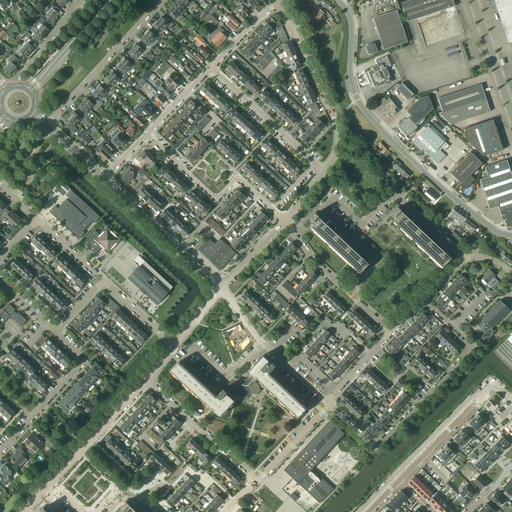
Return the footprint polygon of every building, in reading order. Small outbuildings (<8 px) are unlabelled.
[(0,0),(0,7),(1,7),(4,10),(7,6),(9,8),(12,5),(7,0),(2,0),(1,1),(0,0)] [(42,0),(40,0),(38,3),(45,10),(49,6),(42,0)] [(55,0),(53,3),(53,4),(60,10),(68,0),(55,0)] [(179,0),(178,0),(176,3),(185,12),(187,10),(185,8),(186,6),(179,0)] [(326,8),(330,11),(332,8),(333,7),(332,7),(332,6),(331,5),(331,4),(325,0),(322,0),(321,3),(326,7),(326,8)] [(410,0),(401,3),(408,22),(455,6),(452,0),(410,0)] [(511,0),(493,0),(508,43),(511,42),(511,45),(511,0)] [(176,3),(172,7),(180,14),(182,16),(185,12),(176,3)] [(53,8),(45,17),(51,23),(54,20),(54,19),(59,13),(61,15),(63,13),(53,4),(51,6),(53,8)] [(237,10),(245,17),(249,12),(241,5),(239,7),(238,7),(236,7),(235,8),(237,10)] [(180,14),(172,7),(169,11),(171,13),(169,15),(174,20),(180,14)] [(368,53),(370,54),(378,51),(383,49),(383,50),(408,42),(397,9),(373,17),(382,45),(376,47),(375,44),(373,43),(367,45),(366,47),(368,53)] [(241,21),(245,17),(237,10),(235,12),(237,14),(236,16),(241,21)] [(323,15),(323,14),(324,13),(319,10),(317,12),(314,10),(309,16),(313,20),(315,18),(318,20),(320,21),(321,21),(324,16),(323,15)] [(208,17),(205,19),(208,21),(210,19),(213,22),(211,24),(214,27),(216,24),(216,25),(219,22),(211,14),(208,17)] [(226,15),(224,17),(236,27),(239,23),(230,15),(228,16),(226,15)] [(22,16),(18,20),(22,24),(26,20),(22,16)] [(157,22),(164,28),(167,26),(171,28),(174,24),(169,20),(167,22),(161,17),(157,22)] [(232,31),(236,27),(224,17),(219,22),(222,24),(225,21),(227,23),(225,25),(232,31)] [(162,31),(164,28),(157,22),(153,26),(159,32),(157,34),(161,38),(164,35),(162,31)] [(268,34),(269,34),(270,36),(274,32),(273,30),(267,24),(262,29),(268,34)] [(43,25),(38,31),(44,36),(49,31),(43,25)] [(217,30),(209,38),(212,41),(211,41),(214,43),(214,44),(214,45),(215,44),(217,47),(225,38),(223,36),(225,33),(220,28),(217,30)] [(262,29),(258,33),(264,39),(268,34),(262,29)] [(26,30),(23,33),(25,35),(29,38),(32,36),(26,30)] [(44,36),(38,31),(32,37),(38,42),(44,36)] [(149,31),(145,35),(152,42),(154,39),(158,41),(161,38),(157,34),(155,36),(149,31)] [(258,33),(254,38),(260,44),(264,39),(258,33)] [(26,41),(22,45),(24,48),(30,53),(34,48),(29,44),(31,41),(30,40),(26,36),(25,35),(23,38),(26,41)] [(146,45),(144,47),(149,52),(152,48),(150,45),(152,42),(145,35),(140,40),(146,45)] [(254,38),(250,42),(256,48),(260,44),(254,38)] [(284,52),(292,48),(289,42),(288,43),(287,40),(282,42),(283,45),(282,46),(284,52)] [(250,42),(245,47),(252,53),(252,52),(256,48),(250,42)] [(137,44),(132,49),(139,56),(142,53),(146,55),(149,52),(144,47),(142,50),(137,44)] [(199,52),(206,58),(209,54),(203,48),(201,50),(198,47),(196,49),(199,52)] [(254,54),(252,52),(252,53),(245,47),(241,52),(247,57),(248,57),(249,59),(254,54)] [(24,48),(20,52),(26,57),(30,53),(24,48)] [(186,50),(200,64),(203,61),(203,62),(204,61),(203,60),(204,60),(196,53),(195,55),(188,48),(186,50)] [(284,52),(287,57),(295,54),(292,48),(284,52)] [(137,58),(139,56),(132,49),(128,53),(135,60),(133,62),(132,61),(131,61),(137,66),(140,64),(137,58)] [(200,64),(186,50),(184,52),(191,59),(190,60),(197,67),(200,64)] [(166,51),(161,57),(166,61),(169,58),(174,63),(176,61),(166,51)] [(287,57),(289,63),(297,59),(295,54),(287,57)] [(14,55),(11,58),(9,60),(11,62),(4,70),(10,75),(16,68),(14,66),(19,60),(14,55)] [(375,73),(386,68),(391,66),(387,55),(376,60),(378,64),(366,69),(367,71),(365,72),(369,82),(371,81),(372,83),(376,81),(375,79),(375,80),(374,76),(375,76),(374,75),(375,75),(375,73)] [(182,61),(180,58),(177,61),(190,74),(193,71),(193,70),(195,68),(192,64),(190,66),(186,61),(184,63),(181,61),(182,61)] [(121,63),(128,70),(130,72),(133,69),(134,70),(137,66),(131,61),(130,63),(125,59),(121,63)] [(297,59),(289,63),(292,69),(291,69),(292,71),(300,68),(299,65),(300,65),(297,59)] [(174,63),(179,66),(178,67),(183,71),(181,72),(187,78),(190,74),(177,61),(176,61),(174,63)] [(230,73),(236,66),(232,62),(226,69),(230,73)] [(126,73),(128,70),(121,63),(117,68),(121,72),(119,74),(121,76),(125,80),(128,77),(126,73)] [(230,73),(235,77),(241,71),(236,66),(230,73)] [(372,83),(371,83),(372,86),(371,86),(372,90),(392,81),(386,68),(375,73),(375,75),(374,75),(375,76),(374,76),(375,80),(375,79),(376,81),(372,83)] [(148,70),(141,77),(145,81),(152,74),(148,70)] [(294,73),(296,79),(304,75),(302,70),(294,73)] [(235,77),(239,81),(245,75),(241,71),(235,77)] [(113,72),(108,77),(116,84),(118,81),(122,83),(125,80),(121,76),(119,78),(113,72)] [(173,73),(163,83),(171,92),(176,87),(177,87),(178,87),(178,86),(178,85),(179,85),(179,84),(180,83),(178,82),(180,80),(173,73)] [(275,78),(270,74),(266,79),(270,83),(275,78)] [(239,81),(244,85),(250,79),(245,75),(239,81)] [(296,79),(299,85),(307,81),(304,75),(296,79)] [(108,77),(104,81),(109,85),(106,88),(108,89),(113,93),(115,90),(113,87),(116,84),(108,77)] [(158,79),(154,84),(158,87),(158,88),(167,97),(171,92),(163,83),(158,79)] [(244,85),(249,89),(254,83),(250,79),(244,85)] [(299,85),(301,90),(309,87),(307,81),(299,85)] [(204,83),(199,88),(201,91),(206,95),(212,89),(207,84),(206,85),(204,83)] [(259,87),(254,83),(249,89),(253,94),(259,87)] [(413,94),(402,83),(396,89),(408,100),(413,94)] [(438,99),(442,112),(438,113),(451,124),(490,111),(486,97),(481,84),(438,99)] [(100,86),(96,91),(103,97),(106,95),(110,97),(113,93),(108,89),(106,91),(100,86)] [(301,90),(304,96),(312,93),(309,87),(301,90)] [(206,95),(210,99),(216,93),(212,89),(206,95)] [(258,96),(263,100),(268,94),(264,90),(258,96)] [(98,101),(96,103),(100,107),(103,104),(101,100),(103,97),(96,91),(92,95),(98,101)] [(156,93),(150,100),(153,102),(153,103),(158,108),(164,101),(159,96),(156,93)] [(210,99),(215,104),(221,97),(216,93),(210,99)] [(304,108),(306,110),(308,108),(310,107),(309,104),(314,102),(313,99),(314,98),(312,93),(304,96),(306,102),(308,105),(304,108)] [(263,100),(267,105),(273,98),(268,94),(263,100)] [(407,117),(407,119),(399,126),(408,135),(424,120),(425,117),(433,109),(429,95),(419,98),(407,111),(411,115),(409,117),(407,117)] [(379,101),(379,103),(389,115),(392,116),(398,111),(398,108),(388,96),(385,96),(379,101)] [(215,104),(219,108),(225,101),(221,97),(215,104)] [(87,98),(82,103),(90,110),(92,107),(97,110),(100,107),(96,103),(94,105),(87,98)] [(267,105),(272,109),(277,103),(273,98),(267,105)] [(145,99),(134,110),(139,116),(142,112),(148,118),(149,117),(149,118),(152,115),(152,114),(154,112),(151,110),(152,109),(149,107),(147,106),(149,104),(145,99)] [(198,111),(196,109),(199,105),(195,101),(194,103),(191,101),(187,106),(193,111),(195,113),(198,111)] [(225,101),(219,108),(224,112),(226,114),(231,108),(229,106),(230,105),(225,101)] [(82,103),(78,108),(84,113),(82,115),(87,120),(90,116),(93,113),(90,110),(82,103)] [(272,109),(276,113),(282,107),(277,103),(272,109)] [(187,106),(183,110),(189,116),(193,111),(187,106)] [(276,113),(281,117),(287,111),(282,107),(276,113)] [(232,120),(238,113),(233,109),(228,115),(232,120)] [(183,110),(179,115),(185,120),(189,116),(183,110)] [(281,117),(285,121),(291,115),(287,111),(281,117)] [(74,112),(70,117),(77,123),(80,121),(84,123),(87,120),(82,115),(80,117),(74,112)] [(131,114),(133,117),(135,119),(134,120),(140,126),(144,122),(133,112),(131,114)] [(232,120),(237,124),(243,118),(238,113),(232,120)] [(179,115),(174,119),(181,125),(183,127),(185,124),(183,122),(185,120),(179,115)] [(291,115),(285,121),(290,126),(293,123),(295,125),(299,120),(297,118),(296,119),(291,115)] [(200,123),(204,127),(210,120),(206,116),(200,123)] [(77,123),(70,117),(66,121),(72,127),(69,129),(74,133),(77,130),(75,126),(77,123)] [(237,124),(242,128),(247,122),(243,118),(237,124)] [(130,136),(131,135),(132,135),(133,134),(136,131),(134,129),(136,126),(128,119),(125,123),(130,127),(126,131),(130,136)] [(174,119),(170,124),(176,130),(181,125),(174,119)] [(317,119),(313,123),(319,129),(324,124),(317,119)] [(484,122),(494,152),(503,149),(496,131),(498,130),(496,126),(495,127),(493,119),(484,122)] [(193,129),(196,127),(195,126),(194,127),(188,121),(187,123),(191,127),(193,129)] [(242,128),(246,132),(252,126),(247,122),(242,128)] [(494,152),(484,122),(464,128),(469,142),(483,156),(494,153),(494,152)] [(313,123),(309,128),(315,134),(319,129),(313,123)] [(430,123),(417,137),(413,140),(424,151),(424,153),(426,155),(428,155),(437,164),(445,155),(442,152),(438,148),(446,139),(430,123)] [(170,124),(166,128),(172,134),(176,130),(170,124)] [(246,132),(251,136),(256,130),(252,126),(246,132)] [(125,142),(125,141),(126,141),(122,137),(124,135),(116,128),(114,130),(116,132),(111,137),(113,139),(111,142),(116,147),(118,145),(120,147),(123,144),(124,144),(125,142)] [(172,134),(166,128),(162,133),(168,139),(172,134)] [(309,128),(304,133),(311,138),(315,134),(309,128)] [(261,134),(256,130),(251,136),(255,141),(261,134)] [(89,141),(91,139),(87,136),(85,133),(84,135),(83,135),(83,134),(80,137),(82,138),(80,140),(85,146),(89,141)] [(311,138),(304,133),(300,137),(307,143),(311,138)] [(218,134),(212,140),(215,143),(221,137),(218,134)] [(227,144),(229,141),(225,137),(222,140),(217,146),(221,150),(227,144)] [(203,138),(199,143),(205,148),(209,144),(208,143),(204,139),(203,138)] [(267,151),(272,145),(268,140),(266,143),(263,141),(260,144),(267,151)] [(98,145),(98,146),(110,157),(110,156),(111,157),(113,155),(112,154),(113,154),(115,152),(113,150),(109,146),(105,142),(104,143),(102,141),(100,143),(98,145)] [(382,141),(378,145),(385,151),(383,153),(384,154),(387,151),(386,150),(388,148),(382,141)] [(199,143),(194,147),(200,153),(205,148),(199,143)] [(221,150),(226,154),(231,148),(227,144),(221,150)] [(267,151),(271,155),(277,149),(272,145),(267,151)] [(106,161),(110,157),(98,146),(94,149),(101,155),(100,155),(106,161)] [(191,148),(189,150),(190,152),(196,158),(200,153),(194,147),(193,149),(191,148)] [(226,154),(230,159),(236,152),(231,148),(226,154)] [(261,157),(256,153),(256,152),(257,151),(256,149),(253,153),(255,155),(255,154),(260,159),(261,157)] [(271,155),(276,159),(282,153),(277,149),(271,155)] [(145,164),(153,156),(148,151),(145,154),(144,152),(143,152),(137,158),(140,160),(142,158),(145,161),(143,162),(145,164)] [(186,152),(184,155),(186,156),(192,162),(196,158),(190,152),(188,154),(186,152)] [(241,157),(236,152),(230,159),(235,163),(241,157)] [(482,163),(470,152),(450,173),(458,181),(457,183),(464,191),(475,180),(470,175),(482,163)] [(276,159),(280,164),(286,157),(282,153),(276,159)] [(158,161),(153,156),(145,164),(148,166),(149,164),(152,167),(158,161)] [(280,164),(285,168),(291,162),(286,157),(280,164)] [(397,169),(402,163),(399,160),(396,158),(391,164),(397,170),(398,169),(397,169)] [(246,174),(252,167),(247,163),(249,161),(246,159),(242,164),(244,166),(241,169),(246,174)] [(487,173),(498,206),(502,215),(503,215),(506,214),(511,211),(511,175),(507,160),(485,167),(487,173)] [(285,168),(289,172),(295,166),(291,162),(285,168)] [(398,169),(397,170),(403,175),(403,176),(405,178),(406,177),(406,178),(412,172),(402,163),(397,169),(398,169)] [(163,176),(169,170),(164,165),(157,173),(160,176),(161,174),(163,176)] [(125,174),(121,179),(125,182),(125,181),(127,183),(133,177),(132,176),(136,172),(130,166),(124,173),(125,174)] [(295,166),(289,172),(292,174),(291,175),(294,177),(294,176),(295,175),(297,177),(301,172),(299,171),(300,170),(295,166)] [(246,174),(251,178),(256,171),(252,167),(246,174)] [(142,177),(143,178),(147,173),(141,168),(137,172),(142,177)] [(164,180),(167,182),(174,174),(169,170),(163,176),(166,178),(164,180)] [(251,178),(255,182),(261,176),(256,171),(251,178)] [(490,209),(498,206),(487,173),(484,174),(485,178),(480,179),(490,209)] [(171,183),(173,185),(179,179),(174,174),(167,182),(169,185),(171,183)] [(255,182),(260,186),(265,180),(261,176),(255,182)] [(285,176),(284,178),(282,179),(289,186),(292,183),(285,176)] [(173,189),(176,191),(183,183),(179,179),(173,185),(175,187),(173,189)] [(260,186),(264,190),(270,184),(265,180),(260,186)] [(55,206),(49,212),(79,239),(85,233),(83,232),(92,221),(94,223),(100,217),(61,181),(52,190),(58,196),(60,194),(66,200),(58,209),(55,206)] [(188,187),(183,183),(176,191),(178,193),(180,192),(182,194),(188,187)] [(264,190),(269,195),(275,188),(270,184),(264,190)] [(139,193),(138,194),(143,198),(150,190),(148,188),(146,190),(144,188),(141,190),(139,193)] [(279,193),(275,188),(269,195),(273,199),(279,193)] [(429,188),(424,194),(433,201),(437,197),(438,195),(429,188)] [(143,198),(148,203),(153,197),(151,194),(153,193),(150,190),(143,198)] [(189,203),(197,195),(192,191),(186,197),(188,199),(187,201),(189,203)] [(238,191),(233,195),(240,201),(242,199),(243,201),(246,198),(238,191)] [(193,204),(196,206),(201,200),(197,195),(189,203),(192,206),(193,204)] [(233,195),(229,200),(237,208),(239,205),(238,203),(240,201),(233,195)] [(148,203),(152,207),(160,199),(157,197),(156,199),(153,197),(148,203)] [(162,202),(160,199),(152,207),(157,212),(163,205),(161,203),(162,202)] [(196,210),(199,212),(206,204),(201,200),(196,206),(198,208),(196,210)] [(229,200),(225,205),(231,211),(233,209),(235,210),(237,208),(229,200)] [(211,209),(206,204),(199,212),(201,215),(203,213),(205,215),(211,209)] [(225,205),(220,209),(228,217),(231,215),(229,213),(231,211),(225,205)] [(452,209),(449,214),(462,224),(466,219),(468,216),(455,206),(452,209)] [(390,215),(388,218),(442,267),(451,258),(402,212),(397,207),(390,215)] [(5,218),(9,223),(17,215),(11,210),(10,212),(7,209),(1,215),(0,216),(0,218),(2,221),(5,218)] [(166,220),(173,212),(170,209),(169,211),(167,209),(161,215),(166,220)] [(228,217),(220,209),(216,214),(222,220),(224,218),(226,220),(228,217)] [(259,215),(257,217),(263,223),(268,218),(259,211),(257,213),(259,215)] [(506,214),(503,215),(507,224),(509,225),(511,224),(511,211),(506,214)] [(166,220),(170,224),(176,218),(174,216),(175,214),(173,212),(166,220)] [(306,228),(308,226),(359,273),(368,264),(319,218),(314,213),(307,221),(306,220),(302,224),(306,228)] [(9,223),(8,225),(13,230),(15,228),(22,220),(17,215),(9,223)] [(253,218),(251,220),(259,228),(263,223),(257,217),(255,219),(253,218)] [(170,224),(175,228),(182,220),(180,218),(178,220),(176,218),(170,224)] [(175,228),(180,233),(186,226),(183,224),(185,223),(182,220),(175,228)] [(250,225),(248,227),(254,233),(259,228),(251,220),(248,223),(250,225)] [(188,228),(186,226),(180,233),(185,237),(192,229),(189,227),(188,228)] [(94,230),(83,243),(95,254),(101,248),(108,254),(121,240),(107,227),(100,235),(94,230)] [(244,227),(242,230),(250,237),(254,233),(248,227),(246,229),(244,227)] [(3,230),(0,233),(4,236),(6,237),(9,240),(12,237),(9,235),(8,234),(4,231),(3,230)] [(242,234),(240,236),(246,242),(250,237),(242,230),(240,232),(242,234)] [(32,241),(31,242),(36,247),(37,246),(43,239),(38,235),(32,241)] [(236,237),(233,239),(241,247),(246,242),(240,236),(237,238),(236,237)] [(208,238),(198,249),(220,270),(235,253),(220,239),(215,244),(208,238)] [(37,246),(36,247),(40,251),(41,250),(47,244),(43,239),(37,246)] [(241,247),(233,239),(231,242),(233,244),(230,246),(237,252),(241,247)] [(290,243),(286,248),(291,253),(296,248),(290,243)] [(41,250),(46,254),(52,248),(47,244),(41,250)] [(56,252),(52,248),(46,254),(50,259),(56,252)] [(286,248),(281,252),(287,258),(291,253),(286,248)] [(500,254),(502,255),(501,256),(507,262),(508,261),(511,264),(511,262),(511,259),(511,258),(505,252),(503,251),(500,254)] [(281,252),(277,257),(283,262),(287,258),(281,252)] [(53,262),(58,266),(64,259),(59,255),(53,262)] [(138,267),(128,278),(140,289),(139,290),(140,290),(141,289),(144,293),(143,294),(144,294),(145,293),(147,295),(147,296),(157,304),(173,286),(141,257),(134,264),(138,267)] [(277,257),(273,261),(279,267),(283,262),(277,257)] [(15,270),(21,263),(16,259),(10,265),(15,270)] [(58,266),(63,270),(69,264),(64,259),(58,266)] [(273,261),(269,266),(275,271),(279,267),(273,261)] [(15,270),(19,274),(25,267),(21,263),(15,270)] [(73,268),(69,264),(63,270),(67,274),(73,268)] [(269,266),(265,270),(271,276),(275,271),(269,266)] [(30,272),(25,267),(19,274),(24,278),(30,272)] [(78,272),(73,268),(67,274),(72,278),(78,272)] [(484,274),(481,278),(491,287),(494,290),(500,283),(497,281),(493,276),(493,274),(493,273),(489,269),(484,274)] [(266,280),(271,276),(265,270),(260,275),(266,280)] [(307,275),(312,280),(317,276),(311,270),(307,275)] [(30,272),(24,278),(29,282),(35,276),(30,272)] [(72,278),(76,282),(82,276),(78,272),(72,278)] [(460,274),(456,278),(462,284),(464,287),(469,282),(467,279),(466,279),(469,277),(466,274),(463,272),(461,274),(460,274)] [(266,280),(260,275),(256,279),(262,285),(266,280)] [(307,275),(303,280),(308,285),(312,280),(307,275)] [(87,280),(82,276),(76,282),(81,287),(87,280)] [(456,278),(452,283),(458,289),(462,284),(456,278)] [(36,289),(42,283),(38,279),(32,285),(36,289)] [(303,280),(298,284),(304,290),(308,285),(303,280)] [(36,289),(41,294),(47,287),(42,283),(36,289)] [(452,283),(447,288),(453,293),(458,289),(452,283)] [(298,284),(294,289),(296,291),(299,293),(300,294),(304,290),(298,284)] [(41,294),(45,298),(51,291),(53,290),(48,285),(47,287),(41,294)] [(447,288),(443,292),(449,298),(453,293),(447,288)] [(45,298),(50,302),(56,295),(51,291),(45,298)] [(241,297),(245,301),(251,295),(246,291),(241,297)] [(322,297),(327,301),(332,295),(328,291),(322,297)] [(439,296),(445,302),(447,305),(451,300),(449,298),(443,292),(439,296)] [(50,302),(54,306),(60,300),(56,295),(50,302)] [(245,301),(250,305),(255,299),(251,295),(245,301)] [(327,301),(331,305),(337,300),(332,295),(327,301)] [(445,302),(439,296),(435,301),(437,303),(435,306),(441,311),(443,309),(440,306),(445,302)] [(101,309),(103,307),(105,309),(108,306),(106,304),(104,303),(102,301),(99,298),(94,303),(101,309)] [(109,307),(113,302),(109,298),(104,303),(106,304),(108,306),(109,307)] [(250,305),(254,309),(260,303),(255,299),(250,305)] [(60,300),(54,306),(59,311),(61,308),(62,310),(69,303),(67,302),(65,304),(60,300)] [(331,305),(336,309),(341,304),(337,300),(331,305)] [(477,326),(480,329),(476,333),(484,342),(495,331),(492,327),(509,310),(506,307),(510,304),(506,300),(503,303),(500,300),(488,312),(487,311),(487,312),(486,311),(483,314),(484,315),(485,316),(482,319),(483,320),(477,326)] [(94,303),(90,307),(97,314),(101,309),(94,303)] [(254,309),(259,314),(265,308),(260,303),(254,309)] [(0,332),(2,330),(0,328),(0,326),(9,316),(21,327),(27,321),(18,312),(17,313),(14,311),(15,310),(9,304),(6,307),(7,308),(5,311),(4,310),(0,313),(0,332)] [(341,304),(336,309),(341,314),(346,308),(341,304)] [(290,305),(286,309),(285,310),(289,315),(295,309),(290,305)] [(120,308),(117,306),(113,311),(115,313),(112,317),(117,321),(123,314),(118,310),(120,308)] [(90,307),(86,312),(93,319),(97,314),(90,307)] [(259,314),(264,318),(269,312),(265,308),(259,314)] [(289,315),(294,319),(299,313),(295,309),(289,315)] [(349,315),(353,319),(358,314),(354,310),(349,315)] [(86,312),(81,316),(89,323),(93,319),(86,312)] [(274,316),(269,312),(264,318),(268,322),(270,320),(272,322),(276,318),(274,316)] [(294,319),(298,323),(304,317),(299,313),(294,319)] [(423,313),(418,318),(424,323),(428,319),(430,321),(432,318),(431,317),(427,313),(425,315),(423,313)] [(117,321),(121,325),(128,318),(123,314),(117,321)] [(353,319),(358,324),(363,318),(358,314),(353,319)] [(81,316),(77,321),(84,328),(89,323),(81,316)] [(304,317),(298,323),(303,327),(308,322),(304,317)] [(121,325),(126,330),(132,323),(128,318),(121,325)] [(358,324),(362,328),(368,322),(363,318),(358,324)] [(418,318),(414,322),(420,328),(424,323),(418,318)] [(84,328),(77,321),(73,326),(80,333),(84,328)] [(362,328),(367,332),(372,326),(368,322),(362,328)] [(414,322),(410,327),(415,332),(420,328),(414,322)] [(436,325),(431,330),(433,332),(434,332),(438,328),(442,324),(439,322),(436,325)] [(126,330),(131,334),(137,327),(132,323),(126,330)] [(372,326),(367,332),(372,336),(377,331),(372,326)] [(131,334),(129,335),(134,340),(135,338),(142,331),(137,327),(131,334)] [(410,327),(405,331),(411,337),(415,332),(410,327)] [(321,334),(327,340),(331,335),(325,330),(321,334)] [(436,336),(440,340),(446,334),(441,330),(436,336)] [(142,331),(135,338),(140,343),(140,342),(142,344),(145,340),(144,339),(147,335),(142,331)] [(405,331),(401,336),(407,341),(411,337),(405,331)] [(95,345),(101,338),(97,333),(90,340),(95,345)] [(321,334),(317,339),(323,344),(327,340),(321,334)] [(440,340),(445,344),(451,338),(446,334),(440,340)] [(510,337),(496,350),(511,365),(511,334),(511,336),(510,337)] [(401,336),(397,340),(402,346),(407,341),(401,336)] [(95,345),(100,349),(106,342),(101,338),(95,345)] [(445,344),(450,349),(455,343),(451,338),(445,344)] [(42,346),(46,350),(53,343),(48,339),(47,340),(45,342),(43,344),(42,346)] [(317,339),(313,343),(318,349),(323,344),(317,339)] [(397,340),(392,344),(398,350),(402,346),(397,340)] [(100,349),(104,353),(111,346),(106,342),(100,349)] [(46,350),(51,354),(57,347),(53,343),(46,350)] [(130,343),(128,346),(133,350),(135,352),(137,350),(130,343)] [(313,343),(308,348),(314,353),(318,349),(313,343)] [(455,343),(450,349),(454,353),(460,347),(455,343)] [(395,355),(394,354),(398,350),(392,344),(388,349),(391,351),(389,353),(394,358),(395,357),(395,356),(395,355)] [(104,353),(109,358),(115,351),(111,346),(104,353)] [(51,354),(55,359),(62,352),(57,347),(51,354)] [(353,347),(349,352),(355,357),(359,352),(353,347)] [(314,353),(308,348),(304,353),(310,358),(314,353)] [(11,360),(17,353),(13,349),(6,356),(11,360)] [(109,358),(113,362),(120,355),(115,351),(109,358)] [(55,359),(60,363),(67,356),(62,352),(55,359)] [(349,352),(345,356),(350,361),(355,357),(349,352)] [(11,360),(15,364),(22,357),(17,353),(11,360)] [(418,355),(413,361),(418,365),(423,359),(424,358),(420,353),(418,355)] [(125,359),(120,355),(113,362),(118,366),(125,359)] [(72,361),(67,356),(60,363),(65,368),(72,361)] [(177,362),(170,370),(213,409),(212,410),(219,416),(234,401),(230,398),(233,395),(247,398),(251,393),(256,395),(260,391),(259,385),(255,381),(257,379),(298,417),(305,409),(267,374),(275,366),(271,363),(263,356),(248,372),(251,374),(246,379),(234,376),(215,397),(177,362)] [(345,356),(341,361),(346,366),(350,361),(345,356)] [(15,364),(20,369),(27,362),(22,357),(15,364)] [(418,365),(422,369),(428,363),(423,359),(418,365)] [(341,361),(336,365),(342,371),(346,366),(341,361)] [(20,369),(25,373),(31,366),(27,362),(20,369)] [(422,369),(427,374),(432,368),(428,363),(422,369)] [(494,363),(487,370),(491,374),(497,367),(494,363)] [(96,364),(90,371),(98,378),(104,371),(106,369),(100,364),(98,366),(96,364)] [(336,365),(332,370),(338,375),(342,371),(336,365)] [(25,373),(29,377),(29,378),(34,372),(36,370),(31,366),(25,373)] [(56,367),(54,370),(60,376),(62,373),(56,367)] [(432,368),(427,374),(431,378),(432,377),(435,379),(439,374),(437,372),(432,368)] [(369,380),(374,374),(369,369),(367,371),(365,369),(360,375),(362,377),(364,375),(369,380)] [(338,375),(332,370),(328,375),(334,380),(338,375)] [(90,371),(84,377),(92,385),(98,378),(90,371)] [(503,371),(497,378),(501,382),(507,375),(503,371)] [(27,380),(32,384),(39,377),(34,372),(29,378),(29,377),(27,380)] [(53,372),(50,374),(56,380),(59,377),(53,372)] [(369,380),(374,384),(379,378),(374,374),(369,380)] [(32,384),(37,388),(44,381),(39,377),(32,384)] [(84,377),(78,384),(86,391),(92,385),(84,377)] [(374,384),(378,388),(383,382),(379,378),(374,384)] [(48,385),(44,381),(37,388),(42,393),(48,385)] [(378,388),(383,392),(382,393),(388,387),(388,386),(383,382),(378,388)] [(78,384),(71,391),(79,398),(86,391),(78,384)] [(403,391),(399,396),(405,402),(412,394),(406,390),(404,392),(403,391)] [(71,391),(65,397),(73,405),(79,398),(71,391)] [(345,405),(351,399),(346,395),(347,394),(344,391),(339,396),(342,399),(340,401),(345,405)] [(146,400),(152,405),(156,400),(160,404),(162,401),(153,393),(151,396),(150,395),(146,400)] [(488,408),(493,412),(499,406),(497,404),(496,404),(498,402),(501,399),(496,394),(488,402),(491,405),(488,408)] [(399,396),(395,401),(400,406),(405,402),(399,396)] [(73,405),(65,397),(59,404),(60,405),(58,408),(65,414),(73,405)] [(345,405),(350,410),(355,404),(351,399),(345,405)] [(146,400),(142,404),(147,410),(152,405),(146,400)] [(395,401),(390,405),(396,411),(400,406),(395,401)] [(0,409),(0,411),(3,415),(10,408),(5,403),(0,409)] [(142,404),(137,409),(143,414),(147,410),(142,404)] [(350,410),(354,414),(360,408),(355,404),(350,410)] [(390,405),(386,410),(392,416),(396,411),(390,405)] [(15,412),(10,408),(3,415),(8,419),(15,412)] [(364,412),(360,408),(354,414),(359,418),(364,412)] [(137,409),(133,413),(139,419),(143,414),(137,409)] [(386,410),(382,415),(388,420),(392,416),(386,410)] [(133,413),(129,418),(135,424),(139,419),(133,413)] [(477,414),(473,419),(483,428),(487,424),(489,421),(486,418),(483,420),(477,414)] [(382,415),(378,419),(384,425),(388,420),(382,415)] [(129,418),(125,423),(131,428),(135,424),(129,418)] [(176,418),(171,423),(177,428),(181,423),(176,418)] [(378,419),(374,424),(380,429),(384,425),(378,419)] [(469,422),(469,423),(475,429),(472,431),(476,435),(478,432),(477,431),(481,427),(483,429),(483,428),(473,419),(471,420),(469,422)] [(287,465),(283,470),(292,478),(320,503),(333,489),(312,469),(344,434),(329,420),(287,465)] [(125,423),(120,427),(126,433),(128,434),(133,430),(131,428),(125,423)] [(171,423),(167,428),(173,433),(177,428),(171,423)] [(369,427),(365,431),(371,437),(375,433),(376,434),(380,429),(374,424),(370,428),(369,427)] [(167,428),(163,432),(168,437),(173,433),(167,428)] [(459,433),(458,434),(468,444),(474,437),(470,433),(468,436),(462,430),(461,431),(461,430),(459,432),(459,433)] [(163,432),(158,437),(159,437),(161,439),(163,441),(164,442),(168,437),(163,432)] [(27,440),(24,444),(34,453),(43,444),(43,443),(39,440),(39,438),(37,435),(36,437),(33,434),(29,438),(29,437),(26,440),(27,440)] [(458,434),(453,438),(460,444),(457,447),(461,451),(468,444),(458,434)] [(501,435),(497,439),(506,448),(510,444),(507,441),(508,441),(503,436),(502,437),(501,435)] [(105,444),(109,449),(115,443),(110,438),(105,444)] [(47,439),(43,443),(43,444),(49,449),(54,444),(47,439)] [(186,445),(191,449),(196,443),(192,439),(186,445)] [(497,439),(493,443),(502,452),(504,450),(506,448),(497,439)] [(109,449),(114,453),(119,447),(115,443),(109,449)] [(191,449),(196,453),(201,447),(196,443),(191,449)] [(493,443),(489,447),(498,456),(500,454),(499,454),(502,452),(493,443)] [(444,448),(442,450),(452,460),(459,453),(455,449),(453,451),(446,446),(445,446),(443,448),(444,448)] [(10,459),(17,465),(24,457),(23,456),(25,453),(19,447),(15,452),(16,453),(10,459)] [(114,453),(119,457),(124,451),(119,447),(114,453)] [(196,453),(200,457),(205,451),(201,447),(196,453)] [(485,451),(494,460),(496,458),(498,456),(489,447),(488,448),(490,449),(487,453),(485,451)] [(442,450),(438,454),(444,460),(442,463),(446,467),(452,460),(442,450)] [(119,457),(123,461),(129,455),(128,455),(124,451),(119,457)] [(200,457),(198,459),(203,464),(205,462),(207,463),(211,458),(209,457),(210,456),(205,451),(200,457)] [(485,451),(481,455),(490,465),(492,463),(491,462),(494,460),(485,451)] [(149,458),(154,462),(159,457),(154,452),(154,453),(150,457),(149,458)] [(123,461),(128,466),(133,460),(133,459),(135,457),(131,453),(128,455),(129,455),(123,461)] [(481,455),(477,459),(486,468),(488,466),(488,467),(490,465),(481,455)] [(154,462),(158,466),(163,461),(159,457),(154,462)] [(213,462),(217,467),(223,461),(218,457),(213,462)] [(477,459),(472,464),(482,473),(484,471),(484,470),(486,468),(477,459)] [(133,460),(128,466),(132,470),(133,469),(136,472),(141,466),(133,460)] [(158,466),(163,471),(168,465),(163,461),(158,466)] [(217,467),(222,471),(227,465),(223,461),(217,467)] [(2,475),(0,477),(5,482),(8,484),(10,481),(10,476),(14,473),(4,464),(1,468),(1,470),(2,471),(1,472),(1,474),(2,475)] [(191,468),(196,473),(199,469),(194,464),(192,466),(191,468)] [(168,465),(163,471),(168,475),(173,469),(168,465)] [(222,471),(227,475),(232,470),(227,465),(222,471)] [(227,475),(231,479),(236,474),(232,470),(227,475)] [(231,479),(229,482),(236,489),(243,481),(240,479),(241,478),(236,474),(231,479)] [(414,476),(408,483),(412,486),(418,480),(414,476)] [(473,481),(481,489),(486,484),(478,476),(473,481)] [(185,482),(191,487),(195,482),(189,477),(185,482)] [(418,480),(412,486),(415,490),(421,483),(418,480)] [(185,482),(181,486),(187,492),(191,487),(185,482)] [(421,483),(415,490),(419,493),(425,486),(421,483)] [(464,495),(466,493),(467,494),(468,493),(471,496),(476,491),(467,483),(463,487),(462,487),(459,490),(464,495)] [(502,488),(507,493),(505,495),(509,500),(511,496),(511,488),(506,484),(502,488)] [(181,486),(177,491),(183,496),(187,492),(181,486)] [(425,486),(419,493),(422,496),(428,490),(425,486)] [(401,490),(398,494),(404,500),(408,497),(401,490)] [(428,490),(422,496),(426,500),(432,493),(428,490)] [(177,491),(173,496),(178,501),(183,496),(177,491)] [(437,492),(428,502),(430,503),(429,504),(432,506),(432,505),(441,496),(437,493),(437,492)] [(292,493),(289,496),(295,501),(298,498),(292,493)] [(492,497),(491,498),(492,499),(492,500),(494,502),(495,502),(499,506),(501,508),(507,501),(503,497),(501,499),(495,494),(496,494),(495,493),(494,494),(491,496),(492,497)] [(398,494),(394,497),(401,504),(404,500),(398,494)] [(218,495),(213,499),(219,504),(223,500),(218,495)] [(178,501),(173,496),(168,500),(174,506),(178,501)] [(441,496),(432,505),(436,509),(445,500),(441,496)] [(394,497),(391,501),(397,507),(401,504),(394,497)] [(213,499),(209,504),(215,509),(219,504),(213,499)] [(445,500),(436,509),(438,511),(440,511),(449,504),(445,500)] [(137,511),(126,501),(119,509),(118,508),(115,511),(137,511)] [(391,501),(387,504),(394,511),(397,507),(391,501)] [(483,507),(482,508),(486,511),(496,511),(498,511),(494,506),(491,508),(486,503),(486,504),(485,505),(485,504),(482,507),(483,507)]
